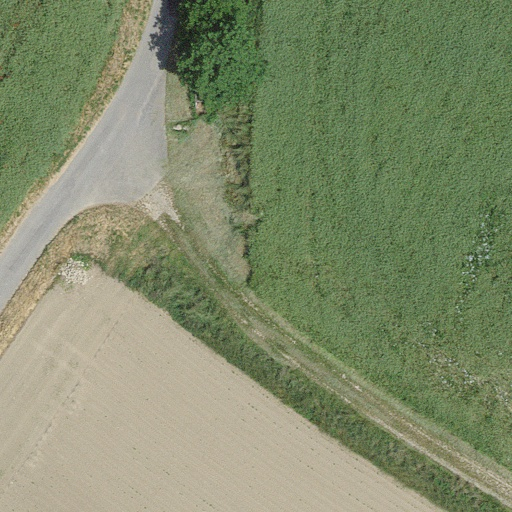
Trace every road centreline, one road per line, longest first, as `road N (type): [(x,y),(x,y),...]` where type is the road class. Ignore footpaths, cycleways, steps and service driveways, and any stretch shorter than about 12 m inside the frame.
road 1 (track): [(105,161),(304,365),(511,500)]
road 2 (residential): [(166,0),(148,74),(105,161),(0,311)]
